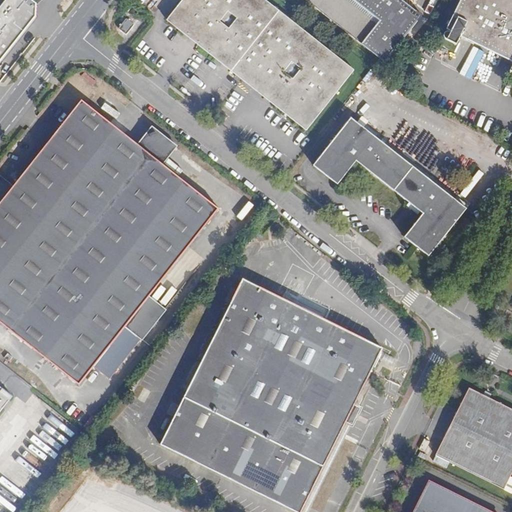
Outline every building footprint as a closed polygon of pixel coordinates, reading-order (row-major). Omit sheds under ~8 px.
[(1,0),(0,2),(0,68),(24,38),(39,19),(39,6),(31,0),(1,0)] [(354,70),(264,0),(183,0),(167,21),(191,39),(307,131),(354,70)] [(305,0),(385,63),(423,16),(401,0),(305,0)] [(511,0),(461,0),(447,30),(451,32),(450,34),(446,34),(445,36),(446,40),(457,45),(461,37),(511,62),(511,67),(510,71),(511,72),(511,0)] [(134,24),(127,19),(119,29),(126,35),(134,24)] [(464,60),(459,73),(466,76),(477,49),(463,43),(457,57),(464,60)] [(164,166),(138,146),(80,101),(0,202),(0,324),(80,387),(220,210),(164,166)] [(376,138),(363,128),(351,118),(314,166),(338,185),(357,162),(410,203),(421,213),(423,214),(405,237),(429,256),(466,209),(455,200),(376,138)] [(366,124),(363,128),(376,138),(378,134),(366,124)] [(153,128),(138,146),(164,166),(178,148),(153,128)] [(457,197),(455,200),(466,209),(469,205),(457,197)] [(421,213),(410,203),(407,206),(419,216),(421,213)] [(307,247),(297,258),(308,268),(318,257),(307,247)] [(336,288),(342,274),(328,269),(322,282),(336,288)] [(383,348),(244,279),(161,444),(297,511),(301,511),(345,423),(353,427),(363,407),(356,403),(383,348)] [(356,290),(347,302),(358,311),(368,299),(356,290)] [(149,372),(142,386),(155,393),(162,379),(149,372)] [(0,411),(12,397),(0,387),(0,411)] [(511,408),(490,398),(484,395),(470,388),(437,455),(505,489),(511,473),(511,408)] [(143,416),(147,406),(138,401),(133,412),(143,416)] [(112,430),(117,434),(125,424),(120,420),(112,430)] [(134,433),(127,444),(140,452),(147,441),(134,433)] [(151,462),(165,468),(171,455),(157,448),(151,462)] [(427,482),(418,501),(420,505),(416,511),(493,511),(432,481),(427,482)] [(224,494),(237,503),(245,491),(232,483),(224,494)]
